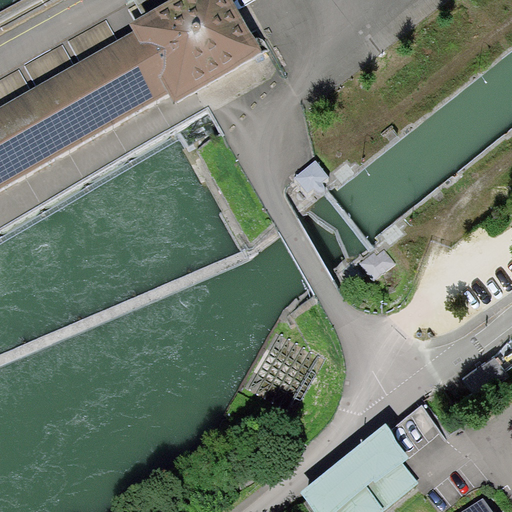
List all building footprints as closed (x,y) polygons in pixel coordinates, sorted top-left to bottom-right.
[(259,63),(219,0),(185,0),(128,31),(131,40),(0,113),(0,190),(158,98),(168,115),(259,63)] [(316,161),(295,178),(308,193),(315,187),(319,192),(325,187),(322,183),(329,177),(316,161)] [(374,252),(360,263),(374,281),(395,264),(384,250),(377,255),(374,252)] [(495,352),(462,375),(476,394),(508,372),(495,352)] [(386,423),(300,492),(316,511),(340,511),(412,455),(386,423)] [(490,511),(483,500),(463,511),(490,511)]
